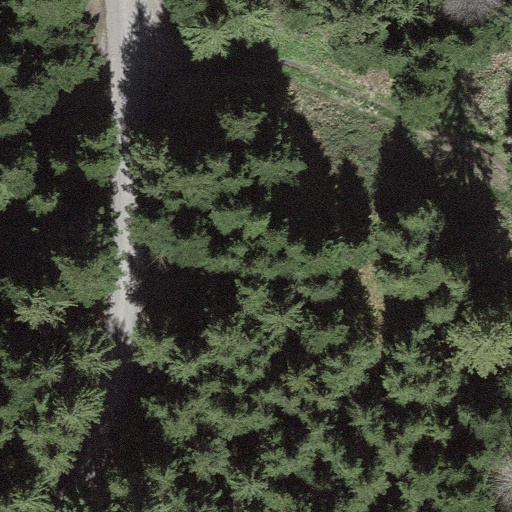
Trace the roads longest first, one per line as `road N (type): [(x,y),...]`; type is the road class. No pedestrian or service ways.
road 1 (unclassified): [(79,511),(117,375),(128,298),(132,0)]
road 2 (track): [(511,189),(445,142),(323,91),(176,68),(134,51)]
